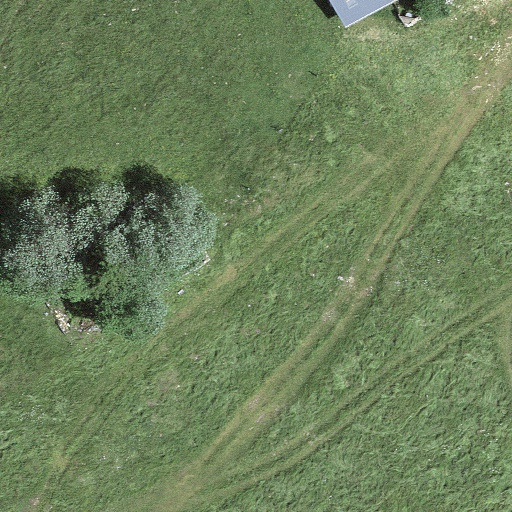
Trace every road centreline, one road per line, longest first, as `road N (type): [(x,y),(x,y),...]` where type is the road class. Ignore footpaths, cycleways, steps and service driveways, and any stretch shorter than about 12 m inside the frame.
road 1 (track): [(40,511),(94,420),(160,354),(511,44)]
road 2 (track): [(193,511),(511,285)]
